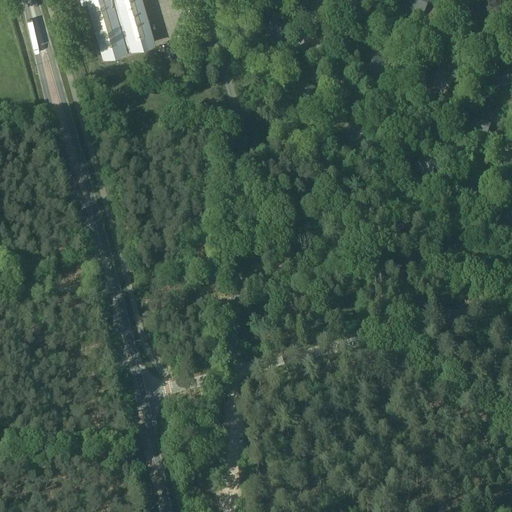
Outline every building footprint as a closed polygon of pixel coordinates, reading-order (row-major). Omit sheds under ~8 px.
[(80,0),(82,3),(87,2),(102,58),(155,43),(141,0),(80,0)] [(411,0),(407,9),(424,16),(431,0),(430,0),(411,0)] [(476,5),(469,22),(485,29),(493,13),(476,5)] [(274,19),(265,34),(281,43),(289,28),(274,19)] [(376,57),(367,72),(383,80),(391,65),(376,57)] [(438,70),(431,86),(448,93),(455,77),(438,70)] [(496,87),(511,85),(511,70),(495,72),(496,87)] [(302,81),(293,96),(309,105),(317,90),(302,81)] [(474,119),(469,135),(486,141),(491,125),(474,119)] [(352,122),(343,138),(359,147),(368,131),(352,122)] [(422,156),(415,172),(431,179),(438,163),(422,156)] [(479,172),(469,186),(483,196),(494,182),(479,172)] [(511,207),(502,222),(511,227),(511,207)] [(369,363),(370,352),(362,352),(361,362),(369,363)]
